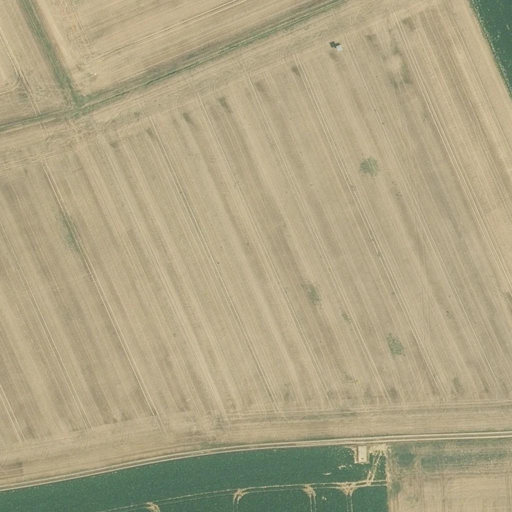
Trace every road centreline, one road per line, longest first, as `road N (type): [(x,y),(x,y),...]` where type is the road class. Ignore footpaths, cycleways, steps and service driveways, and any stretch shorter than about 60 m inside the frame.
road 1 (track): [(0,487),(209,451),(511,435)]
road 2 (track): [(0,132),(75,112),(337,0)]
road 3 (track): [(77,111),(28,0)]
